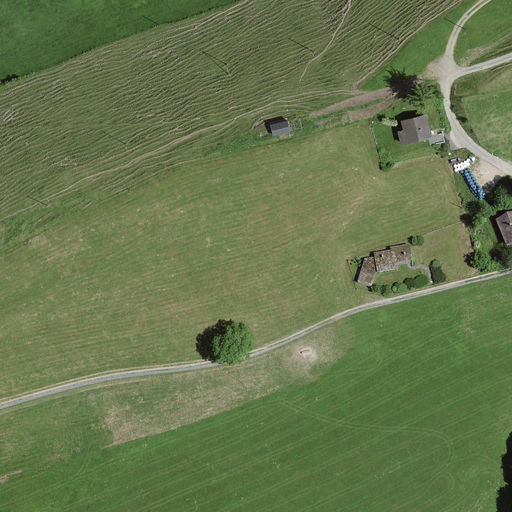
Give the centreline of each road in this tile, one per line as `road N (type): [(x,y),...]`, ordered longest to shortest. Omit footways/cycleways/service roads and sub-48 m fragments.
road 1 (track): [(511,268),(356,308),(241,355),(107,375),(0,405)]
road 2 (track): [(511,51),(443,74),(465,12),(485,0)]
road 3 (unclassified): [(511,170),(464,135),(443,74)]
